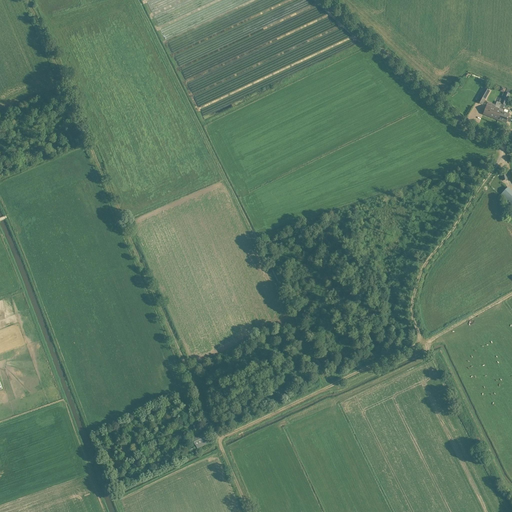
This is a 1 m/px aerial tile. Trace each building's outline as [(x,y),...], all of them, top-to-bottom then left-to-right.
[(490,91),(485,88),(478,102),(482,104),(490,91)] [(501,114),(499,120),(506,123),(508,118),(509,114),(510,111),(504,108),(505,104),(506,101),(507,101),(509,94),(506,92),(503,99),(499,110),(500,111),(499,113),(501,114)] [(483,114),(499,120),(501,114),(499,113),(500,111),(499,110),(503,99),(502,99),(500,103),(497,102),(495,109),(487,106),(485,110),(484,110),(483,113),(484,113),(483,114)] [(511,191),(508,187),(500,196),(511,207),(511,191)] [(205,434),(200,436),(192,439),(195,445),(196,445),(198,450),(210,445),(205,434)]
